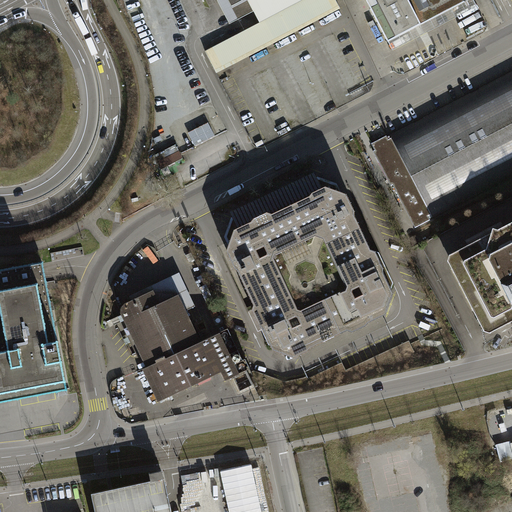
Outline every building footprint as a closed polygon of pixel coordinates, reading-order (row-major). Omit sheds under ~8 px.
[(247,0),(248,0),(254,12),(260,23),(206,51),(217,73),(340,9),(335,0),(247,0)] [(232,9),(227,0),(217,0),(230,24),(254,12),(248,0),(232,9)] [(227,0),(232,9),(248,0),(247,0),(227,0)] [(366,0),(388,41),(467,0),(366,0)] [(184,108),(173,33),(148,37),(159,112),(184,108)] [(511,71),(390,135),(392,138),(388,140),(386,136),(372,144),(415,227),(429,220),(427,216),(431,214),(433,218),(511,176),(511,71)] [(188,133),(191,139),(212,129),(208,123),(188,133)] [(212,129),(191,139),(195,146),(215,136),(212,129)] [(160,169),(183,158),(176,144),(153,156),(160,169)] [(338,191),(326,187),(312,193),(310,196),(272,214),(267,212),(253,219),(251,222),(234,230),(230,241),(226,251),(234,268),(238,271),(254,304),(252,310),(260,326),(263,329),(268,339),(273,349),(294,357),(308,350),(310,347),(348,330),(352,331),(366,325),(368,322),(386,314),(393,293),(388,282),(384,272),(383,268),(376,251),(371,249),(355,216),(355,211),(347,194),(338,191)] [(491,233),(449,255),(448,260),(484,331),(490,332),(511,320),(511,222),(498,229),(493,228),(491,233)] [(0,401),(17,398),(17,399),(67,390),(57,340),(43,262),(0,269),(0,401)] [(129,296),(131,300),(153,290),(159,303),(178,294),(186,310),(195,306),(179,272),(129,296)] [(121,311),(122,314),(125,321),(130,318),(152,364),(200,341),(186,310),(178,294),(159,303),(153,290),(131,300),(126,303),(123,305),(122,308),(121,311)] [(152,364),(130,318),(125,321),(122,314),(118,316),(143,369),(152,364)] [(219,332),(219,333),(239,374),(250,368),(245,358),(242,360),(227,328),(219,332)] [(143,369),(158,401),(194,384),(211,377),(211,376),(220,371),(225,381),(239,374),(219,333),(200,341),(152,364),(143,369)] [(511,413),(490,416),(492,433),(511,430),(511,413)] [(511,442),(497,447),(502,463),(511,459),(511,442)] [(222,470),(229,511),(262,511),(255,465),(222,470)] [(151,480),(91,493),(95,511),(171,511),(167,493),(162,470),(149,473),(151,480)]
